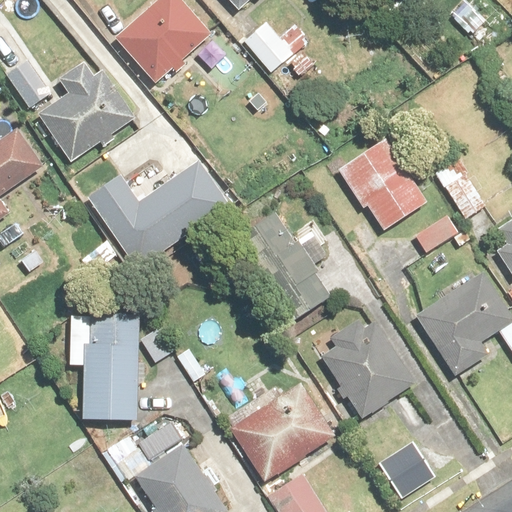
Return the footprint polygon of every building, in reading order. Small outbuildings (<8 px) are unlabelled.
[(219,36),(187,0),(167,0),(123,40),(163,86),(219,36)] [(260,0),(233,0),(246,14),(260,0)] [(306,0),(283,0),(293,11),(306,0)] [(271,25),(249,44),(276,75),(298,56),(271,25)] [(34,59),(11,73),(33,110),(56,96),(34,59)] [(111,72),(101,79),(92,64),(67,81),(76,95),(45,115),(77,164),(143,121),(111,72)] [(8,142),(1,131),(0,132),(0,225),(23,210),(12,193),(49,169),(25,132),(8,142)] [(374,208),(390,232),(434,202),(393,139),(345,171),(370,210),(374,208)] [(460,162),(440,175),(463,210),(483,197),(460,162)] [(236,205),(206,163),(147,205),(127,177),(94,201),(143,271),(236,205)] [(283,216),(266,228),(307,285),(304,287),(321,311),(357,285),(312,223),(296,234),(283,216)] [(465,235),(452,216),(421,238),(433,256),(465,235)] [(511,292),(510,294),(511,297),(511,225),(504,230),(511,241),(511,244),(502,251),(511,266),(511,292)] [(124,255),(111,240),(92,257),(105,271),(124,255)] [(511,306),(492,274),(422,317),(460,378),(495,356),(488,345),(503,336),(511,350),(511,306)] [(95,319),(79,318),(76,366),(90,367),(86,418),(140,422),(148,317),(96,313),(95,319)] [(380,322),(369,329),(364,321),(333,342),(339,350),(326,358),(370,422),(395,405),(417,437),(432,427),(409,394),(423,384),(380,322)] [(295,398),(292,395),(236,432),(271,485),(342,437),(309,389),(295,398)] [(252,511),(241,494),(227,503),(190,446),(142,478),(163,511),(252,511)] [(331,511),(307,474),(272,497),(281,511),(331,511)]
